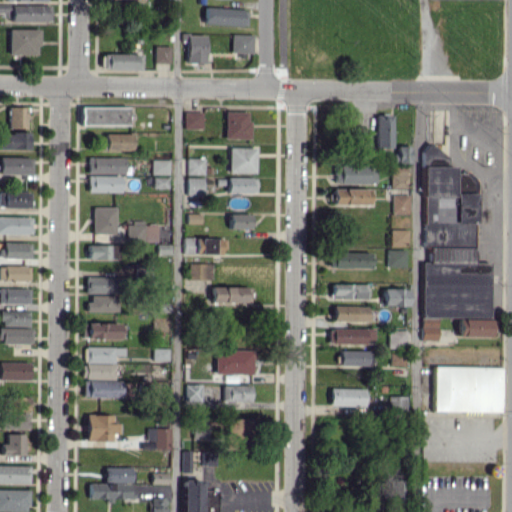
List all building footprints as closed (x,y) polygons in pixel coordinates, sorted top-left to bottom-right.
[(49,4),(0,3),(0,13),(10,14),(9,21),(49,22),(49,4)] [(246,8),(203,7),(203,24),(245,25),(246,8)] [(37,54),(38,29),(8,28),(7,54),(37,54)] [(205,35),(185,34),(185,62),(204,63),(205,35)] [(230,52),(252,53),(252,34),(230,34),(230,52)] [(169,63),(169,45),(153,45),(153,62),(169,63)] [(140,54),(101,53),(101,69),(140,69),(140,54)] [(7,128),(25,127),(25,106),(7,106),(7,128)] [(127,107),(79,106),(79,124),(127,125),(127,107)] [(182,111),(182,128),(201,128),(201,111),(182,111)] [(248,139),(249,111),(224,111),(223,138),(248,139)] [(374,148),(391,148),(390,113),(374,114),(374,148)] [(28,133),(0,132),(0,148),(28,149),(28,133)] [(103,150),(131,150),(131,133),(104,133),(103,150)] [(254,172),(255,147),(227,147),(227,172),(254,172)] [(31,157),(0,156),(0,173),(30,174),(31,157)] [(123,157),(86,156),(86,173),(123,174),(123,157)] [(186,157),(185,174),(203,174),(203,158),(186,157)] [(150,174),(168,174),(168,159),(150,159),(150,174)] [(420,339),(430,339),(430,322),(421,322),(421,317),(457,317),(456,336),(489,336),(489,318),(488,318),(488,262),(473,262),(473,193),(452,192),(452,166),(436,166),(436,159),(421,159),(421,247),(427,247),(427,262),(420,262),(420,339)] [(333,183),(374,182),(374,163),(333,164),(333,183)] [(406,188),(406,165),(390,165),(389,188),(406,188)] [(120,175),(86,175),(85,191),(119,192),(120,175)] [(152,187),(166,188),(167,177),(152,176),(152,187)] [(185,194),(201,195),(202,177),(185,177),(185,194)] [(225,192),(254,192),(254,177),(226,177),(225,192)] [(368,205),(368,189),(332,188),(332,204),(368,205)] [(0,190),(0,207),(29,207),(29,191),(0,190)] [(407,195),(390,194),(390,213),(407,213),(407,195)] [(91,233),(114,233),(114,207),(91,206),(91,233)] [(249,214),(228,213),(228,228),(249,229),(249,214)] [(0,233),(30,234),(30,217),(0,215),(0,233)] [(125,221),(125,242),(157,241),(156,224),(142,224),(142,221),(125,221)] [(407,245),(407,229),(389,229),(388,245),(407,245)] [(223,253),(224,237),(193,237),(193,247),(182,247),(182,252),(223,253)] [(0,244),(0,257),(29,258),(30,242),(0,241),(0,244)] [(116,259),(117,244),(87,244),(87,258),(116,259)] [(404,249),(385,249),(385,267),(404,267),(404,249)] [(370,252),(328,251),(327,267),(370,268),(370,252)] [(187,279),(211,279),(211,263),(187,263),(187,279)] [(28,265),(0,264),(0,279),(28,280),(28,265)] [(85,293),(123,293),(122,276),(85,277),(85,293)] [(367,283),(330,283),(330,299),(367,299),(367,283)] [(249,303),(248,286),(210,287),(210,304),(249,303)] [(0,303),(28,303),(28,288),(0,287),(0,303)] [(382,287),(381,305),(407,306),(407,288),(382,287)] [(86,311),(116,312),(117,295),(87,295),(86,311)] [(366,306),(332,305),(331,321),(365,321),(366,306)] [(0,325),(28,325),(27,310),(0,310),(0,325)] [(118,338),(118,323),(81,322),(81,338),(118,338)] [(0,342),(31,343),(31,328),(0,327),(0,342)] [(373,327),(326,328),(326,343),(373,343),(373,327)] [(386,348),(405,347),(404,329),(386,330),(386,348)] [(113,378),(113,355),(123,355),(123,347),(83,346),(83,362),(80,362),(80,378),(113,378)] [(167,360),(167,347),(151,347),(151,360),(167,360)] [(251,349),(213,349),(213,374),(251,373),(251,349)] [(365,350),(338,350),(338,364),(365,365),(365,350)] [(403,364),(403,352),(388,353),(388,365),(403,364)] [(28,361),(0,361),(0,379),(28,379),(28,361)] [(433,361),(501,362),(500,410),(432,409),(433,361)] [(81,396),(119,397),(119,380),(81,379),(81,396)] [(201,400),(200,383),(182,384),(184,401),(201,400)] [(251,384),(218,385),(218,402),(251,401),(251,384)] [(328,405),(364,406),(364,388),(329,387),(328,405)] [(404,395),(387,396),(387,413),(405,412),(404,395)] [(28,411),(28,396),(6,396),(6,411),(28,411)] [(0,428),(27,429),(27,413),(0,412),(0,428)] [(110,441),(110,433),(116,433),(116,422),(110,422),(110,415),(84,414),(84,440),(110,441)] [(250,418),(224,417),(223,448),(249,449),(250,418)] [(206,437),(206,418),(189,419),(189,438),(206,437)] [(169,427),(145,427),(145,440),(153,441),(153,449),(169,449),(169,427)] [(23,433),(5,433),(5,443),(0,442),(0,454),(23,454),(23,433)] [(180,471),(190,471),(191,450),(181,449),(180,471)] [(0,482),(27,483),(28,465),(0,464),(0,482)] [(130,467),(103,466),(102,482),(87,482),(87,499),(128,499),(128,491),(139,492),(140,485),(129,484),(130,467)] [(149,482),(166,483),(166,472),(150,472),(149,482)] [(180,511),(215,511),(216,490),(200,490),(200,480),(181,479),(180,511)] [(401,481),(391,480),(391,498),(401,499),(401,481)] [(0,511),(27,511),(27,489),(0,488),(0,511)] [(149,511),(164,511),(165,497),(150,497),(149,511)]
